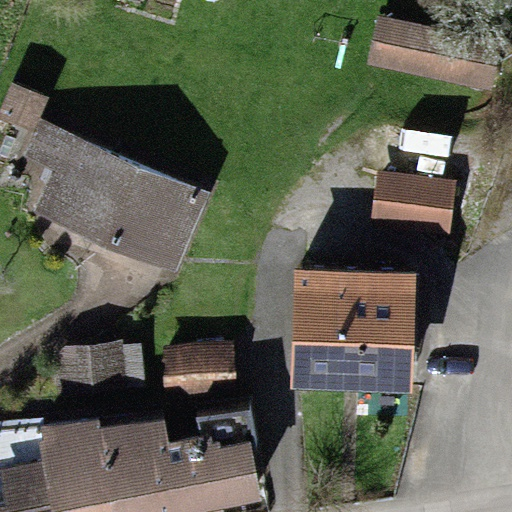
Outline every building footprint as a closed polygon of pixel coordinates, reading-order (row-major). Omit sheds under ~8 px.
[(503,42),(378,15),(367,63),(493,90),(503,42)] [(48,97),(11,82),(0,109),(0,119),(33,133),(48,97)] [(50,166),(31,210),(176,272),(211,192),(41,119),(25,155),(50,166)] [(456,179),(376,171),(370,228),(450,236),(456,179)] [(414,277),(299,273),(295,385),(410,389),(414,277)] [(231,338),(165,342),(168,384),(234,380),(231,338)] [(121,339),(58,346),(64,392),(126,385),(121,339)] [(40,462),(50,511),(224,511),(224,508),(261,501),(249,441),(220,447),(219,441),(212,442),(210,434),(168,442),(163,416),(101,428),(98,413),(33,426),(40,462)] [(0,511),(50,511),(40,462),(0,469),(0,478),(5,505),(0,505),(0,511)]
